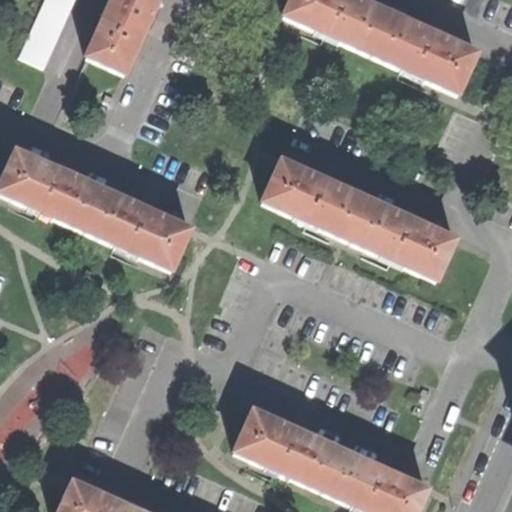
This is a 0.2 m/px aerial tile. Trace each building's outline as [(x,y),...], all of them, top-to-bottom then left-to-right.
[(51,0),(25,59),(48,69),(79,0),(51,0)] [(113,0),(86,59),(122,75),(135,47),(133,46),(141,27),(144,28),(147,22),(149,16),(146,15),(153,0),(113,0)] [(369,56),(387,16),(351,0),(289,0),(282,17),(369,56)] [(456,95),(474,55),(428,34),(387,16),(369,56),(456,95)] [(0,197),(82,234),(103,189),(59,169),(17,149),(0,185),(0,197)] [(348,247),(370,199),(327,180),(285,160),(262,207),(348,247)] [(82,234),(167,273),(191,229),(145,209),(103,189),(82,234)] [(370,199),(348,247),(434,286),(455,241),(413,219),(370,199)] [(319,494),(339,447),(300,430),(254,408),(233,455),(319,494)] [(385,468),(339,447),(319,494),(359,511),(415,511),(426,488),(385,468)] [(144,511),(116,501),(74,482),(60,511),(144,511)]
